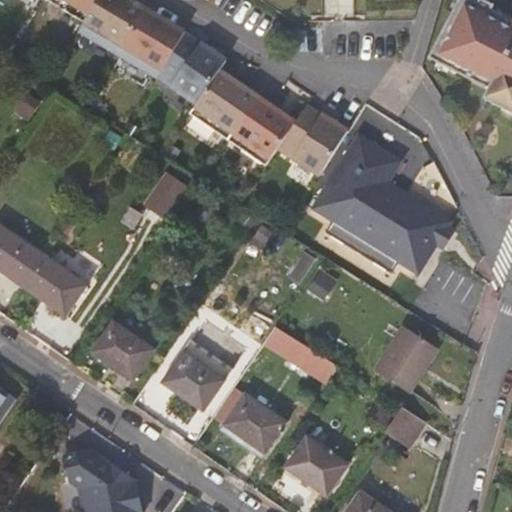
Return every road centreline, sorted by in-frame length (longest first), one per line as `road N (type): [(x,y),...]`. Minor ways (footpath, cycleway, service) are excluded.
road 1 (residential): [(164,0),(262,56),(399,92),(425,111),(511,248)]
road 2 (residential): [(259,511),(0,333)]
road 3 (residential): [(459,511),(511,317)]
